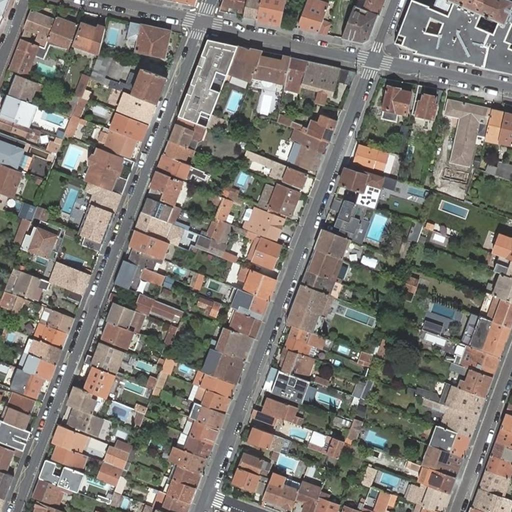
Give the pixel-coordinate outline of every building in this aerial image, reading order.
[(0,0),(0,17),(3,18),(9,0),(0,0)] [(239,12),(245,13),(247,0),(223,0),(221,8),(229,9),(229,7),(240,9),(239,12)] [(244,17),(258,20),(261,0),(247,0),(245,13),(244,17)] [(261,0),(258,20),(279,24),(284,0),(261,0)] [(318,33),(326,35),(331,22),(323,20),(329,5),(316,0),(309,0),(298,29),(318,33)] [(383,0),(366,0),(363,9),(359,7),(362,1),(360,0),(357,0),(355,6),(343,38),(363,43),(369,39),(378,14),(383,0)] [(511,0),(437,0),(434,9),(432,13),(409,4),(394,43),(417,51),(416,54),(458,63),(461,56),(482,60),(481,67),(511,73),(511,49),(502,45),(505,38),(511,41),(511,0)] [(32,11),(26,28),(38,33),(49,37),(55,20),(32,11)] [(55,20),(49,37),(48,40),(45,47),(41,57),(45,59),(50,45),(68,51),(70,48),(79,25),(57,17),(55,20)] [(142,25),(131,23),(130,31),(140,33),(136,51),(165,57),(171,31),(142,25)] [(102,42),(105,30),(100,28),(99,29),(82,24),(74,45),(99,54),(100,52),(102,42)] [(24,32),(22,39),(27,41),(30,35),(24,32)] [(48,40),(49,37),(38,33),(34,43),(45,47),(48,40)] [(239,44),(208,38),(179,117),(197,123),(202,109),(212,113),(220,90),(210,86),(217,69),(228,73),(238,46),(239,44)] [(27,41),(22,39),(18,48),(10,70),(27,76),(35,55),(41,57),(45,47),(32,43),(27,41)] [(250,50),(238,46),(234,57),(233,59),(231,64),(228,73),(251,82),(252,79),(261,56),(263,51),(250,49),(250,50)] [(112,58),(100,52),(99,54),(90,77),(90,78),(103,83),(105,78),(112,58)] [(286,84),(291,58),(283,56),(282,61),(261,56),(252,79),(262,81),(262,82),(264,86),(270,87),(273,85),(274,81),(286,84)] [(309,61),(291,58),(286,84),(285,88),(300,93),(302,86),(309,61)] [(325,65),(309,61),(302,86),(305,86),(306,80),(320,83),(318,90),(318,92),(315,102),(324,105),(327,94),(333,96),(337,81),(346,84),(349,70),(340,68),(325,65)] [(167,78),(170,70),(150,63),(147,70),(167,78)] [(147,70),(143,69),(140,75),(164,85),(167,78),(147,70)] [(157,104),(164,85),(140,75),(133,73),(128,87),(111,81),(109,86),(125,92),(133,95),(155,104),(157,104)] [(16,74),(9,94),(35,104),(43,84),(16,74)] [(82,78),(76,95),(77,95),(80,97),(83,97),(86,89),(87,86),(89,81),(82,78)] [(57,87),(59,82),(51,79),(49,84),(57,87)] [(306,80),(305,86),(318,90),(320,83),(306,80)] [(426,87),(418,85),(412,114),(417,115),(434,119),(437,105),(435,104),(436,97),(424,94),(426,87)] [(87,86),(86,89),(83,97),(87,99),(88,99),(91,91),(88,90),(90,87),(87,86)] [(399,113),(407,114),(412,93),(400,90),(400,89),(389,86),(383,109),(384,109),(382,118),(397,122),(399,113)] [(147,123),(155,104),(133,95),(125,92),(124,94),(129,96),(123,109),(119,108),(118,111),(147,123)] [(71,93),(69,100),(78,103),(80,97),(77,95),(76,95),(71,93)] [(35,104),(9,94),(1,114),(24,122),(30,107),(34,108),(36,105),(35,104)] [(129,96),(124,94),(119,108),(123,109),(129,96)] [(80,97),(78,103),(73,115),(80,118),(87,99),(83,97),(80,97)] [(69,100),(63,114),(65,115),(72,118),(73,115),(78,103),(69,100)] [(486,137),(492,109),(448,100),(445,115),(460,118),(450,162),(469,166),(476,134),(486,137)] [(505,112),(492,109),(486,137),(486,139),(499,142),(505,112)] [(511,113),(505,112),(499,142),(511,144),(511,113)] [(142,142),(149,125),(121,114),(115,129),(112,127),(111,130),(138,140),(142,142)] [(292,122),(293,119),(279,114),(277,122),(291,127),(292,122)] [(73,115),(72,118),(65,134),(73,137),(79,122),(86,125),(88,121),(80,118),(73,115)] [(218,117),(212,115),(207,127),(213,130),(218,117)] [(335,128),(338,121),(322,115),(320,123),(318,122),(314,131),(310,129),(309,129),(307,133),(329,142),(335,128)] [(0,116),(0,126),(18,133),(30,137),(38,140),(41,131),(0,116)] [(197,123),(179,117),(176,124),(170,140),(188,147),(195,151),(199,140),(203,137),(207,127),(197,123)] [(294,129),(307,133),(309,129),(292,122),(291,127),(294,129)] [(397,150),(404,152),(409,127),(402,125),(397,150)] [(138,140),(111,130),(105,127),(103,132),(102,131),(99,141),(106,143),(104,147),(131,158),(138,140)] [(307,133),(294,129),(293,132),(290,132),(289,135),(293,136),(291,141),(294,142),(301,145),(325,154),(329,142),(307,133)] [(0,131),(0,161),(18,168),(27,142),(0,131)] [(50,141),(46,149),(57,154),(63,139),(57,137),(54,142),(50,141)] [(188,147),(170,140),(164,154),(185,163),(188,154),(193,155),(195,151),(188,147)] [(301,145),(294,142),(287,161),(294,164),(301,145)] [(318,173),(325,154),(301,145),(294,164),(318,173)] [(354,163),(373,168),(377,155),(387,158),(388,154),(360,146),(354,163)] [(108,189),(122,195),(125,188),(128,180),(122,178),(121,182),(115,180),(117,175),(121,165),(119,164),(122,157),(103,149),(100,148),(93,166),(91,166),(89,171),(90,171),(87,181),(91,183),(108,189)] [(190,167),(191,166),(185,163),(164,154),(159,169),(185,180),(191,179),(193,175),(203,179),(203,177),(206,179),(208,175),(205,174),(205,173),(190,167)] [(302,189),(308,174),(289,167),(271,159),(269,164),(283,170),(279,179),(284,181),(302,189)] [(491,165),(489,173),(510,180),(511,173),(511,165),(508,164),(499,162),(498,168),(491,165)] [(0,191),(8,195),(14,197),(23,174),(1,165),(0,168),(0,191)] [(394,192),(398,180),(385,176),(384,176),(384,177),(360,170),(359,173),(346,169),(340,184),(361,191),(364,192),(367,183),(381,188),(383,189),(394,192)] [(398,180),(399,174),(387,170),(385,176),(398,180)] [(164,193),(161,200),(174,205),(177,199),(180,191),(180,189),(184,181),(175,178),(174,180),(171,179),(172,177),(158,171),(151,188),(164,193)] [(41,178),(34,175),(31,181),(39,184),(41,178)] [(268,181),(262,198),(272,202),(278,184),(268,181)] [(230,194),(236,196),(241,185),(235,182),(230,194)] [(108,189),(91,183),(88,190),(95,192),(91,204),(115,214),(122,195),(108,189)] [(364,192),(361,191),(357,202),(376,209),(383,189),(367,183),(364,192)] [(276,215),(285,218),(287,213),(292,215),(300,193),(278,184),(272,202),(262,198),(258,208),(276,215)] [(151,188),(149,195),(161,200),(164,193),(151,188)] [(227,198),(228,196),(230,190),(223,188),(220,195),(227,198)] [(8,195),(0,191),(0,208),(3,210),(8,195)] [(210,201),(221,205),(224,198),(213,193),(210,201)] [(366,206),(335,197),(330,209),(341,213),(339,219),(337,218),(332,232),(351,240),(361,244),(370,222),(361,219),(366,206)] [(174,208),(148,198),(142,211),(182,227),(183,228),(188,230),(189,226),(176,221),(181,208),(175,205),(174,208)] [(220,219),(225,221),(233,201),(227,198),(227,199),(224,198),(221,205),(216,218),(220,219)] [(37,207),(24,202),(18,216),(25,218),(32,221),(37,207)] [(103,244),(115,214),(91,204),(89,209),(82,225),(79,234),(85,236),(103,244)] [(39,219),(45,221),(49,211),(47,211),(41,208),(37,207),(34,217),(39,219)] [(277,239),(285,218),(276,215),(258,208),(252,223),(247,220),(245,226),(277,239)] [(142,211),(135,229),(139,231),(170,243),(175,245),(183,228),(182,227),(142,211)] [(27,234),(32,221),(25,218),(16,242),(23,245),(26,237),(27,234)] [(270,242),(271,239),(225,221),(220,219),(218,223),(212,239),(207,251),(235,262),(237,257),(226,253),(223,251),(232,230),(246,236),(250,237),(255,239),(249,255),(248,258),(253,260),(273,268),(281,246),(270,242)] [(212,239),(218,223),(215,221),(213,221),(208,234),(202,231),(201,235),(202,235),(203,236),(208,238),(212,239)] [(23,245),(22,248),(29,251),(30,249),(49,257),(51,252),(57,235),(56,235),(59,229),(40,222),(38,228),(35,227),(32,236),(27,234),(26,237),(23,245)] [(413,223),(408,239),(417,241),(422,225),(413,223)] [(135,241),(132,247),(134,248),(164,259),(170,243),(139,231),(135,229),(131,240),(135,241)] [(347,250),(351,240),(332,232),(323,229),(315,249),(341,259),(345,249),(347,250)] [(223,251),(226,253),(234,234),(245,238),(246,236),(232,230),(223,251)] [(204,250),(207,251),(212,239),(208,238),(203,236),(202,235),(197,247),(204,250)] [(100,252),(103,244),(85,236),(82,244),(100,252)] [(511,238),(504,236),(497,254),(506,258),(511,259),(511,238)] [(244,253),(249,255),(255,239),(250,237),(244,253)] [(164,259),(134,248),(129,262),(153,271),(157,261),(163,263),(164,259)] [(307,270),(342,283),(343,280),(336,277),(337,273),(333,272),(337,262),(341,264),(342,260),(341,259),(315,249),(307,270)] [(135,275),(162,286),(166,276),(159,273),(153,271),(129,262),(124,260),(118,275),(115,283),(129,289),(132,281),(135,275)] [(270,277),(273,268),(253,260),(250,269),(270,277)] [(70,290),(84,295),(91,275),(58,262),(51,282),(70,290)] [(244,291),(269,300),(272,292),(270,291),(271,287),(274,288),(277,280),(270,277),(250,269),(244,266),(238,279),(247,282),(244,291)] [(5,291),(10,293),(16,276),(21,277),(15,292),(34,299),(38,287),(43,289),(47,291),(51,282),(14,268),(12,273),(5,291)] [(340,288),(342,283),(307,270),(302,284),(333,296),(335,297),(336,293),(331,291),(333,285),(339,287),(340,288)] [(199,273),(195,271),(190,286),(194,287),(197,281),(198,276),(199,273)] [(199,289),(204,275),(199,273),(198,276),(197,281),(194,287),(199,289)] [(503,299),(511,302),(511,277),(506,275),(502,274),(497,286),(492,284),(489,293),(494,295),(496,296),(503,299)] [(401,288),(415,293),(419,280),(405,275),(402,283),(401,288)] [(175,281),(166,278),(163,285),(172,288),(175,281)] [(333,296),(302,284),(294,305),(299,307),(305,310),(330,319),(333,312),(328,311),(333,296)] [(339,287),(333,285),(331,291),(336,293),(339,287)] [(263,315),(269,300),(244,291),(232,286),(229,295),(234,298),(232,303),(251,310),(263,315)] [(38,287),(34,299),(39,300),(43,289),(38,287)] [(68,297),(81,303),(84,295),(70,290),(68,297)] [(2,299),(0,304),(0,305),(10,310),(15,295),(10,293),(5,291),(2,299)] [(111,293),(109,299),(115,303),(121,304),(123,298),(111,293)] [(156,301),(157,300),(142,294),(135,310),(135,311),(143,314),(146,315),(148,309),(174,320),(176,313),(183,317),(185,311),(171,306),(170,306),(156,301)] [(211,299),(199,295),(195,304),(207,309),(211,299)] [(13,311),(12,312),(19,314),(25,299),(18,296),(13,311)] [(495,321),(511,327),(511,325),(511,302),(503,299),(496,296),(488,319),(491,320),(495,321)] [(220,303),(211,299),(207,309),(206,313),(215,316),(220,303)] [(115,303),(108,321),(128,329),(134,332),(139,319),(140,319),(143,314),(135,311),(135,310),(121,304),(115,303)] [(43,324),(69,334),(75,318),(47,307),(41,323),(43,324)] [(330,323),(332,319),(330,319),(305,310),(299,307),(292,326),(293,326),(318,335),(319,331),(314,329),(318,319),(330,323)] [(261,320),(263,315),(251,310),(249,315),(261,320)] [(261,322),(261,320),(249,315),(237,311),(230,329),(232,330),(254,338),(261,322)] [(179,328),(180,322),(181,321),(178,319),(175,320),(173,325),(179,328)] [(506,341),(511,327),(495,321),(491,320),(488,319),(480,339),(504,348),(506,341)] [(425,320),(423,328),(441,334),(443,325),(425,320)] [(128,329),(108,321),(102,338),(130,349),(136,333),(134,332),(128,329)] [(176,334),(182,337),(186,325),(180,322),(179,328),(176,334)] [(63,349),(69,334),(43,324),(40,332),(44,334),(41,341),(63,349)] [(169,332),(176,334),(179,328),(173,325),(172,325),(169,332)] [(293,326),(289,337),(311,345),(316,347),(322,350),(326,338),(320,336),(318,335),(293,326)] [(232,330),(230,329),(227,328),(218,351),(223,353),(232,330)] [(246,361),(254,338),(232,330),(223,353),(246,361)] [(171,346),(173,342),(176,334),(169,332),(165,344),(171,346)] [(179,345),(182,337),(176,334),(173,342),(179,345)] [(289,337),(285,348),(307,356),(311,345),(289,337)] [(335,341),(326,338),(322,350),(331,352),(335,341)] [(377,356),(384,358),(390,341),(384,339),(377,356)] [(57,364),(63,349),(41,341),(40,342),(35,340),(33,345),(38,347),(35,356),(57,364)] [(126,352),(99,342),(90,364),(116,374),(117,375),(126,352)] [(38,347),(33,345),(30,354),(33,355),(35,356),(38,347)] [(311,345),(307,356),(313,358),(316,347),(311,345)] [(493,377),(500,357),(474,347),(468,345),(466,345),(459,365),(461,366),(466,368),(471,369),(493,377)] [(284,359),(280,370),(307,380),(314,359),(313,358),(307,356),(285,348),(281,358),(284,359)] [(237,384),(246,361),(223,353),(218,351),(215,350),(214,353),(211,352),(210,356),(216,358),(210,371),(209,374),(211,374),(230,382),(237,384)] [(372,368),(376,357),(370,354),(362,352),(359,359),(367,362),(366,366),(372,368)] [(51,380),(57,364),(35,356),(33,355),(26,371),(45,379),(51,380)] [(216,358),(210,356),(205,369),(210,371),(216,358)] [(170,375),(176,361),(167,358),(165,363),(163,367),(162,372),(170,375)] [(331,365),(339,368),(341,361),(333,358),(331,365)] [(486,397),(493,377),(471,369),(466,368),(461,366),(459,365),(452,362),(450,368),(464,374),(462,381),(459,387),(486,397)] [(78,378),(75,386),(85,390),(99,395),(101,396),(106,398),(116,374),(94,366),(88,381),(78,378)] [(45,379),(26,371),(21,369),(20,373),(17,371),(13,382),(15,386),(13,389),(38,398),(45,379)] [(200,370),(198,376),(206,379),(205,380),(208,382),(210,377),(211,374),(209,374),(200,370)] [(307,380),(280,370),(272,392),(303,403),(311,381),(307,380)] [(170,375),(162,372),(159,379),(156,387),(163,390),(170,375)] [(231,399),(237,384),(230,382),(211,374),(210,377),(208,382),(205,380),(206,379),(198,376),(194,385),(202,387),(224,396),(231,399)] [(156,387),(159,379),(151,377),(147,387),(151,388),(155,390),(156,387)] [(317,377),(315,382),(327,386),(329,381),(317,377)] [(373,380),(368,378),(365,387),(361,398),(366,400),(373,380)] [(478,417),(486,397),(459,387),(454,385),(447,383),(442,397),(441,399),(438,398),(436,394),(422,389),(422,390),(416,388),(416,390),(414,394),(424,398),(426,398),(478,417)] [(361,398),(365,387),(358,384),(353,395),(361,398)] [(75,386),(68,405),(76,407),(92,414),(99,395),(85,390),(75,386)] [(225,414),(231,399),(224,396),(202,387),(196,402),(203,406),(225,414)] [(9,406),(31,415),(36,401),(14,392),(9,406)] [(99,395),(92,414),(94,414),(101,396),(99,395)] [(299,408),(269,397),(264,412),(278,417),(283,419),(290,421),(301,425),(303,418),(296,416),(299,408)] [(471,438),(478,417),(426,398),(424,398),(422,404),(440,411),(441,410),(446,412),(442,424),(450,427),(449,430),(471,438)] [(145,414),(147,409),(137,405),(130,402),(128,407),(136,410),(140,411),(145,414)] [(220,429),(225,414),(203,406),(196,402),(190,417),(198,420),(220,429)] [(366,407),(359,404),(357,413),(364,415),(366,407)] [(25,429),(31,415),(9,406),(8,406),(3,420),(25,429)] [(92,414),(76,407),(69,425),(97,436),(104,419),(94,414),(92,414)] [(254,408),(251,417),(275,425),(276,424),(280,426),(283,419),(278,417),(264,412),(254,408)] [(135,422),(141,425),(144,417),(145,414),(140,411),(135,422)] [(511,414),(507,413),(502,427),(511,430),(511,414)] [(214,444),(220,429),(198,420),(190,417),(184,432),(192,435),(214,444)] [(333,424),(349,430),(352,423),(335,417),(333,424)] [(28,440),(31,432),(25,429),(3,420),(0,418),(0,441),(7,445),(21,450),(24,442),(22,441),(23,438),(26,439),(28,440)] [(354,419),(347,437),(354,440),(355,441),(362,421),(354,419)] [(60,425),(53,443),(58,445),(76,452),(77,452),(81,454),(88,436),(60,425)] [(464,457),(471,438),(449,430),(445,428),(438,426),(431,445),(438,447),(464,457)] [(292,441),(281,437),(271,433),(255,427),(250,442),(265,447),(266,447),(274,450),(275,451),(280,453),(287,455),(292,441)] [(496,441),(511,446),(511,430),(502,427),(496,441)] [(344,442),(345,441),(332,437),(326,434),(316,431),(311,443),(310,442),(309,447),(326,453),(328,454),(338,458),(340,453),(341,451),(344,442)] [(208,459),(214,444),(192,435),(186,450),(208,459)] [(130,453),(132,447),(133,446),(118,440),(116,447),(130,453)] [(511,446),(496,441),(491,455),(511,463),(511,446)] [(352,445),(344,442),(341,451),(349,454),(352,445)] [(456,478),(464,457),(438,447),(431,445),(429,444),(427,451),(426,451),(423,458),(424,458),(427,459),(424,466),(430,468),(456,478)] [(21,458),(24,451),(21,450),(7,445),(6,449),(0,446),(0,471),(7,474),(13,455),(21,458)] [(76,452),(58,445),(53,459),(78,468),(83,454),(81,454),(77,452),(76,452)] [(130,454),(130,453),(116,447),(111,446),(105,461),(115,464),(115,466),(124,469),(125,467),(122,466),(124,460),(127,461),(130,454)] [(180,448),(175,446),(169,461),(175,463),(180,448)] [(203,474),(208,459),(186,450),(180,448),(175,463),(180,465),(203,474)] [(264,477),(265,477),(268,470),(265,469),(267,461),(264,460),(245,453),(240,468),(259,475),(260,475),(264,477)] [(85,455),(83,454),(78,468),(85,471),(90,457),(85,455)] [(333,472),(338,458),(328,454),(322,468),(329,470),(333,472)] [(511,463),(491,455),(486,470),(508,478),(511,479),(511,463)] [(94,464),(103,467),(105,462),(104,462),(96,459),(94,464)] [(47,460),(40,478),(67,489),(71,490),(78,492),(85,473),(66,466),(62,478),(52,475),(57,463),(47,460)] [(125,478),(131,462),(127,461),(125,467),(124,469),(121,476),(125,478)] [(450,494),(456,478),(430,468),(424,466),(422,465),(412,461),(410,467),(422,472),(419,482),(422,483),(424,484),(450,494)] [(105,481),(118,486),(121,476),(124,469),(115,466),(105,462),(103,467),(98,478),(105,481)] [(197,488),(203,474),(180,465),(175,463),(170,478),(175,480),(197,488)] [(369,463),(361,483),(363,484),(370,486),(378,467),(369,463)] [(259,475),(240,468),(234,483),(258,492),(259,489),(255,487),(260,475),(259,475)] [(486,470),(479,488),(501,496),(502,494),(506,495),(511,480),(511,479),(508,478),(486,470)] [(0,471),(0,497),(5,499),(14,476),(7,474),(0,471)] [(383,472),(380,481),(396,487),(400,479),(383,472)] [(259,489),(262,482),(264,477),(260,475),(255,487),(259,489)] [(263,498),(293,509),(295,501),(296,500),(296,497),(299,490),(301,486),(302,483),(287,477),(283,489),(268,485),(263,498)] [(40,478),(33,497),(60,507),(62,504),(58,502),(62,491),(66,492),(69,493),(71,490),(67,489),(40,478)] [(191,503),(197,488),(175,480),(173,485),(167,483),(164,492),(169,495),(191,503)] [(100,495),(98,500),(110,504),(117,486),(118,486),(105,481),(104,484),(108,486),(103,497),(100,495)] [(302,511),(313,511),(321,492),(322,488),(302,481),(302,482),(302,483),(301,486),(299,490),(296,497),(299,498),(304,500),(303,503),(306,504),(302,511)] [(440,511),(443,511),(450,494),(424,484),(422,483),(421,488),(413,485),(408,500),(419,504),(423,506),(424,506),(440,511)] [(392,494),(371,486),(369,493),(368,494),(383,500),(382,503),(388,506),(388,504),(392,494)] [(484,511),(506,511),(510,500),(501,496),(479,488),(472,507),(484,511)] [(167,511),(187,511),(191,503),(169,495),(164,492),(159,490),(158,493),(163,495),(157,508),(163,510),(166,511),(167,511)] [(157,508),(163,495),(158,493),(153,506),(157,508)] [(337,511),(340,506),(340,505),(319,497),(313,511),(337,511)] [(37,506),(34,511),(64,511),(62,511),(38,502),(36,506),(37,506)] [(343,511),(361,511),(365,504),(360,502),(359,506),(357,511),(349,508),(350,504),(346,503),(343,511)]
